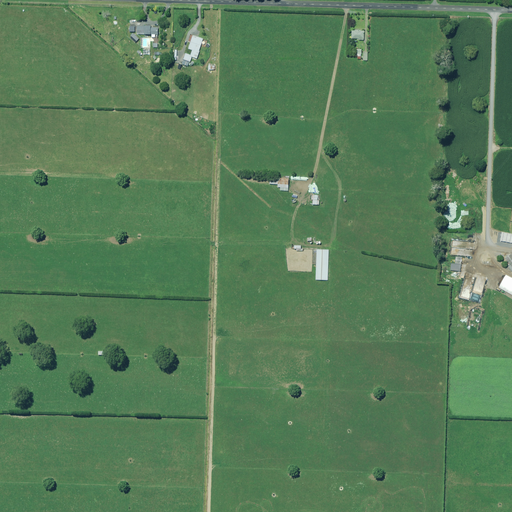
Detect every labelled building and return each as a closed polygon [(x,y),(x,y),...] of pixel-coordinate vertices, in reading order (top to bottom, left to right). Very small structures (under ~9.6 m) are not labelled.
[(138,26),(138,34),(146,35),(146,34),(159,35),(159,28),(152,27),(152,26),(146,26),(146,27),(138,26)] [(365,31),(353,30),(353,39),(360,39),(360,40),(365,40),(365,31)] [(202,45),(204,39),(194,35),(192,42),(190,49),(193,50),(192,55),(187,53),(185,60),(191,62),(193,57),(198,59),(202,45)] [(290,179),(280,178),(279,187),(281,187),(281,190),(289,191),(290,179)] [(330,250),(318,250),(317,280),(329,280),(330,250)]
